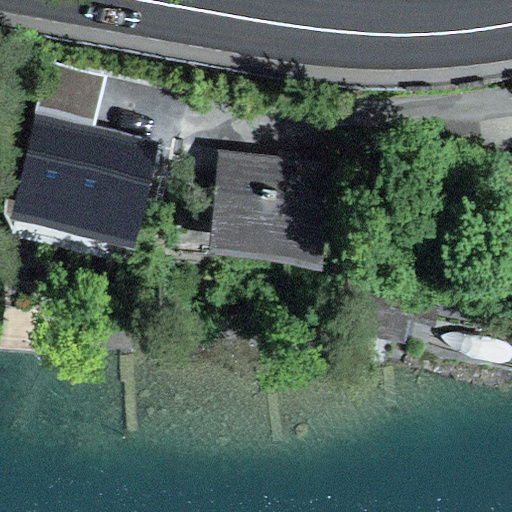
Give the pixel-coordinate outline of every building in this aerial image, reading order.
[(152,137),(37,108),(16,195),(56,205),(60,192),(93,200),(90,213),(130,223),(152,137)] [(219,152),(212,221),(323,232),(330,163),(219,152)] [(403,338),(413,282),(351,271),(341,327),(403,338)] [(50,301),(0,296),(0,349),(45,353),(50,301)] [(338,330),(342,307),(323,305),(324,319),(333,330),(338,330)]
